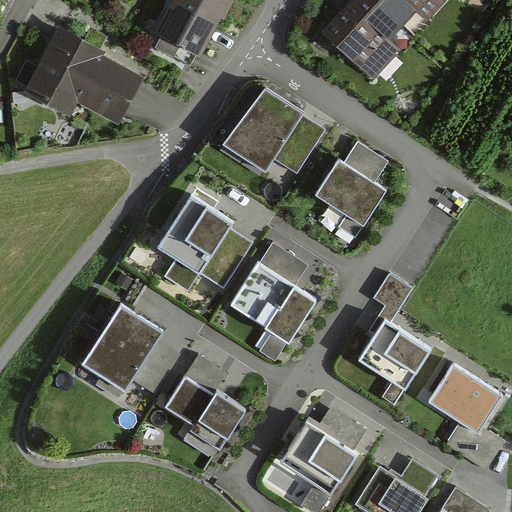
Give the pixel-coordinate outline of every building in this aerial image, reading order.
[(230,14),(204,0),(176,0),(161,30),(209,55),(230,14)] [(205,0),(206,0),(230,14),(236,0),(205,0)] [(405,19),(384,0),(350,0),(326,27),(379,76),(406,46),(392,33),(405,19)] [(447,0),(384,0),(405,19),(419,4),(432,16),(447,0)] [(109,45),(63,23),(42,66),(29,60),(20,80),(31,85),(29,89),(76,112),(82,100),(124,121),(149,70),(107,50),(109,45)] [(318,117),(260,77),(222,132),(280,172),(318,117)] [(381,170),(337,142),(314,177),(358,205),(381,170)] [(231,216),(187,185),(153,234),(196,264),(231,216)] [(311,281),(252,241),(226,279),(285,319),(311,281)] [(426,326),(380,299),(356,339),(401,366),(426,326)] [(163,334),(121,306),(82,365),(125,392),(163,334)] [(506,378),(450,348),(427,388),(483,419),(506,378)] [(215,397),(186,378),(166,408),(195,428),(187,439),(217,459),(246,414),(216,394),(215,397)] [(331,497),(359,450),(305,419),(278,466),(331,497)] [(401,478),(381,465),(356,505),(368,511),(414,511),(437,475),(412,460),(401,478)] [(469,511),(445,496),(434,511),(469,511)]
